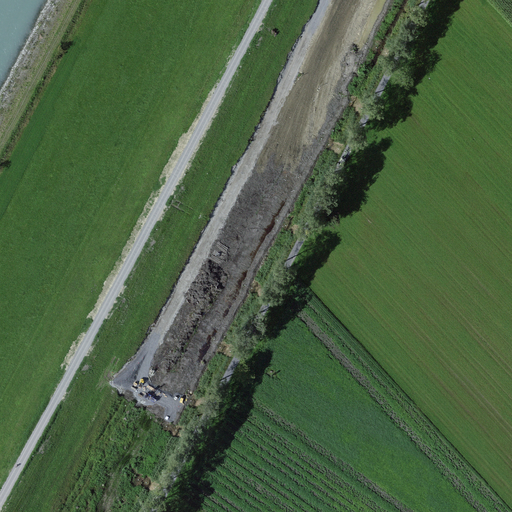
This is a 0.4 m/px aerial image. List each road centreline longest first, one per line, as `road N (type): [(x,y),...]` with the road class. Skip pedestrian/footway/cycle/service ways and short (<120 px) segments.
road 1 (track): [(424,0),(152,511)]
road 2 (track): [(0,504),(266,0)]
road 3 (track): [(141,374),(322,0)]
